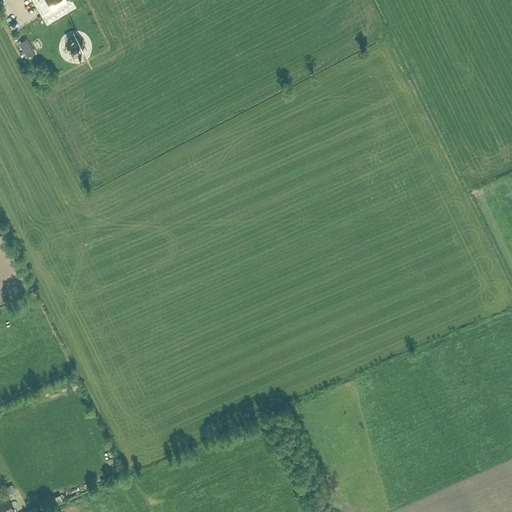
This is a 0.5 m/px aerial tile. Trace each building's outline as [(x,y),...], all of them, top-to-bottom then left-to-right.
[(15,41),(27,57),(35,51),(25,37),(20,41),(19,39),(15,41)] [(77,54),(83,51),(84,45),(80,40),(73,39),(67,42),(66,48),(71,53),(77,54)] [(14,490),(11,484),(6,486),(9,493),(14,490)] [(52,503),(62,499),(59,494),(50,497),(52,503)] [(0,511),(12,511),(13,511),(5,495),(0,497),(0,511)]
